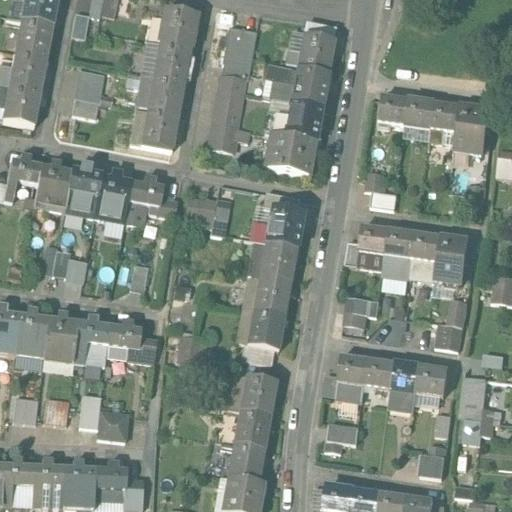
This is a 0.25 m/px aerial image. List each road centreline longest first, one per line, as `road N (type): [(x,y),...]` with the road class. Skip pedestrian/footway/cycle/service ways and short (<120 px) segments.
road 1 (residential): [(179,174),(214,0)]
road 2 (residential): [(0,296),(162,316)]
road 3 (residential): [(335,202),(179,174)]
road 4 (residential): [(335,202),(360,214),(484,231)]
road 5 (residential): [(360,84),(511,102)]
road 6 (residential): [(295,472),(445,492)]
road 7 (residential): [(312,342),(459,363)]
road 8 (residential): [(42,145),(69,0)]
road 9 (residential): [(0,449),(147,454)]
road 10 (residential): [(312,342),(335,202)]
road 11 (residential): [(179,174),(42,145)]
road 12 (residential): [(295,472),(312,342)]
road 13 (residential): [(335,202),(360,84)]
